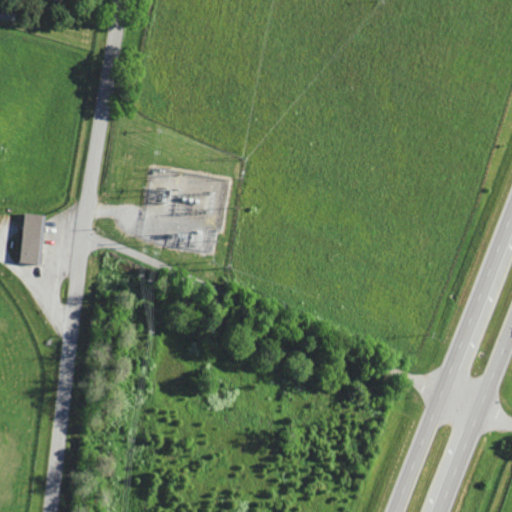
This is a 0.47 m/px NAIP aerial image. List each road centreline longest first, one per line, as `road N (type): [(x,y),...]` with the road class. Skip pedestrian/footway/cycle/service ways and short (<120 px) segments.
road 1 (residential): [(119,0),(46,511)]
road 2 (residential): [(81,235),(477,408)]
road 3 (trunk): [(511,207),(392,511)]
